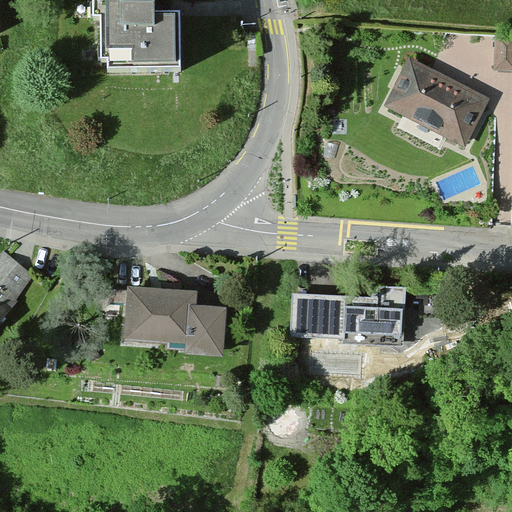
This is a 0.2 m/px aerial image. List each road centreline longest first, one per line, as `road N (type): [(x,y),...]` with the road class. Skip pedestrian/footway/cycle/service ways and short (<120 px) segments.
road 1 (residential): [(197,216),(214,227),(511,251)]
road 2 (residential): [(197,216),(254,161),(271,127),(277,63),(267,0)]
road 3 (residential): [(0,209),(142,230),(197,216)]
